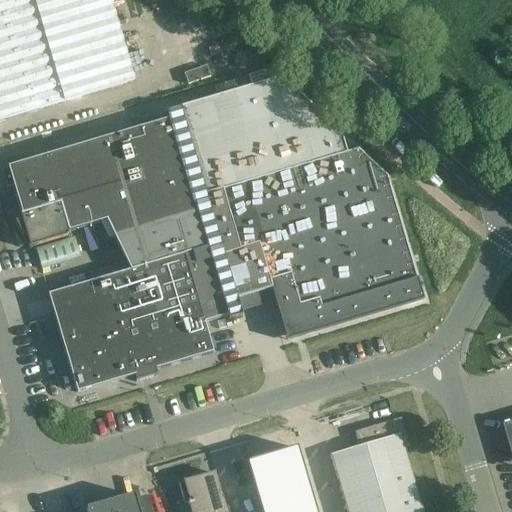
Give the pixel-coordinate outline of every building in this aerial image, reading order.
[(0,0),(0,115),(125,85),(103,0),(0,0)] [(422,301),(386,178),(356,151),(344,154),(339,134),(280,79),(177,110),(91,136),(93,143),(168,121),(184,177),(196,215),(206,249),(183,256),(202,319),(225,313),(230,331),(245,327),(236,294),(269,284),(280,322),(281,322),(285,335),(292,338),(305,335),(305,336),(422,301)] [(19,216),(20,220),(15,223),(28,251),(37,246),(65,238),(68,233),(105,222),(113,240),(130,272),(183,256),(206,249),(196,215),(184,177),(168,121),(93,143),(6,169),(20,216),(19,216)] [(35,250),(40,270),(80,259),(73,238),(35,250)] [(76,394),(133,377),(135,383),(157,377),(155,371),(212,354),(202,319),(183,256),(130,272),(47,296),(76,394)] [(330,457),(346,511),(420,511),(402,448),(408,446),(400,420),(380,425),(381,429),(374,430),(373,427),(354,433),(358,449),(330,457)] [(315,511),(296,448),(246,462),(260,511),(315,511)] [(214,474),(183,483),(178,485),(184,505),(187,504),(188,506),(189,505),(190,511),(228,511),(227,508),(224,509),(214,474)] [(137,511),(133,496),(85,510),(85,511),(137,511)]
